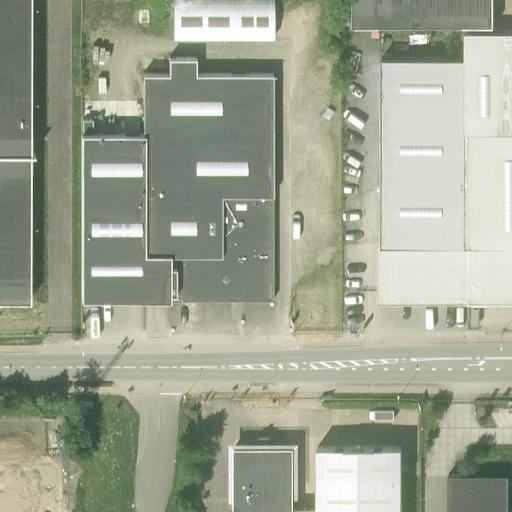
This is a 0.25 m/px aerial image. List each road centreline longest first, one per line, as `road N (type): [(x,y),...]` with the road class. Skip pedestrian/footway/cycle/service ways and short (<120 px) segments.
road 1 (tertiary): [(159,365),(511,364)]
road 2 (tertiary): [(0,365),(159,365)]
